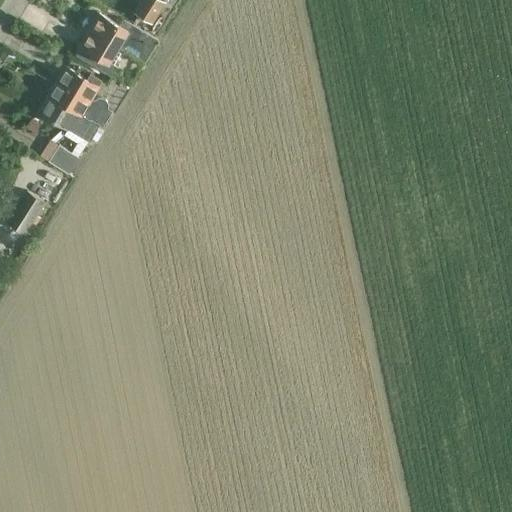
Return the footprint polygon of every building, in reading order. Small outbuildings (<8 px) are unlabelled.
[(152,22),(165,1),(162,0),(141,0),(135,11),(152,22)] [(99,12),(80,44),(91,51),(86,59),(110,74),(116,65),(114,64),(123,49),(125,50),(135,56),(145,62),(159,39),(123,18),(119,24),(99,12)] [(24,26),(21,31),(37,41),(40,36),(24,26)] [(98,124),(100,125),(103,126),(112,110),(108,107),(108,103),(106,100),(102,98),(98,97),(95,99),(90,97),(101,79),(90,73),(87,78),(66,65),(48,96),(76,113),(77,112),(98,124)] [(76,113),(48,96),(39,111),(69,129),(69,127),(89,139),(98,124),(77,112),(76,113)] [(37,118),(29,130),(35,133),(42,121),(37,118)] [(49,160),(68,172),(78,157),(60,144),(49,160)] [(15,210),(9,220),(25,230),(44,199),(47,193),(31,183),(27,190),(16,183),(4,203),(15,210)]
